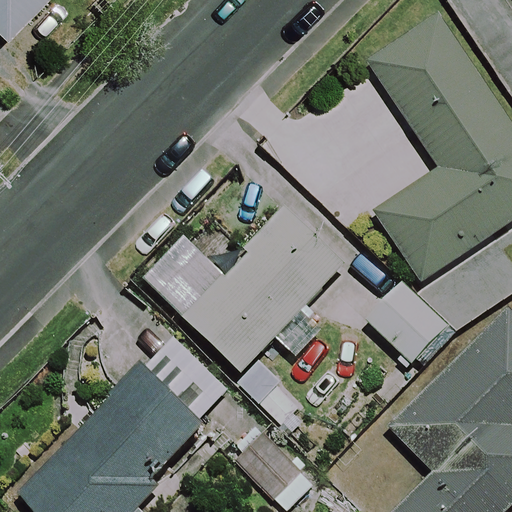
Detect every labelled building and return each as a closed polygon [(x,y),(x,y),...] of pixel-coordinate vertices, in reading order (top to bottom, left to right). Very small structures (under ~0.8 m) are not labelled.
[(0,0),(0,42),(3,45),(47,0),(0,0)] [(511,226),(511,137),(432,19),(364,65),(438,175),(374,218),(421,287),(511,226)] [(341,271),(285,217),(182,324),(238,378),(341,271)] [(446,333),(401,290),(365,327),(410,371),(446,333)] [(511,326),(503,318),(388,433),(432,477),(397,511),(506,511),(511,506),(511,326)] [(232,401),(169,341),(16,502),(26,511),(134,511),(130,508),(232,401)] [(300,413),(271,387),(247,414),(277,440),(300,413)] [(290,511),(311,493),(267,445),(239,470),(277,511),(290,511)]
